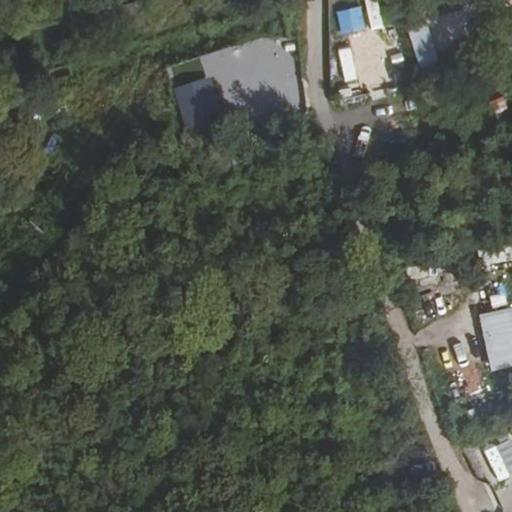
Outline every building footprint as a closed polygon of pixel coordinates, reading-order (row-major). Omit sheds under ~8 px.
[(421,76),(441,71),(427,23),(407,29),(421,76)] [(274,72),(274,70),(261,42),(235,44),(172,71),(172,73),(190,116),(191,119),(247,115),(254,112),(272,110),(285,105),(283,105),(282,91),(274,72)] [(343,82),(357,80),(351,48),(338,50),(343,82)] [(391,55),(394,84),(410,82),(407,53),(391,55)] [(511,245),(479,249),(482,278),(497,276),(495,262),(511,260),(511,245)] [(432,274),(421,277),(429,302),(440,299),(432,274)] [(495,309),(509,303),(501,285),(486,291),(495,309)] [(476,316),(491,374),(511,368),(511,311),(511,307),(476,316)] [(455,433),(481,426),(475,406),(449,413),(455,433)]
